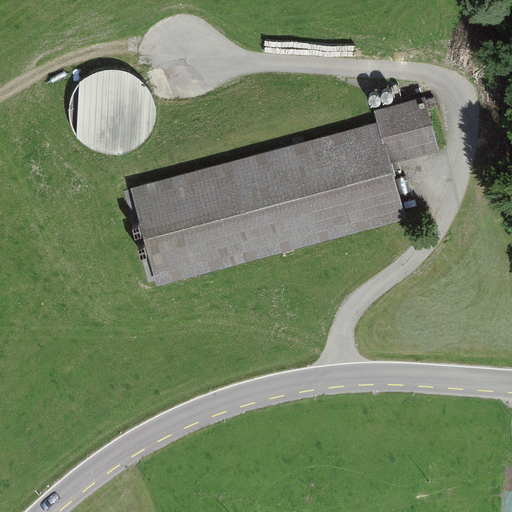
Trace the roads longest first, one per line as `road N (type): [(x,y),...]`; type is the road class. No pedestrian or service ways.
road 1 (tertiary): [(511,384),(383,374),(245,393),(146,435),(44,511)]
road 2 (track): [(0,97),(58,68),(141,52)]
